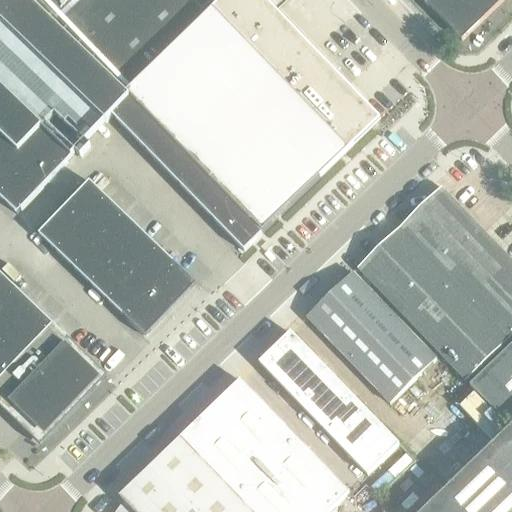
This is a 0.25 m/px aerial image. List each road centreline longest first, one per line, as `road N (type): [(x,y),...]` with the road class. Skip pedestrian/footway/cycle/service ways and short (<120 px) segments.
road 1 (unclassified): [(49,511),(469,106)]
road 2 (unclassified): [(469,106),(373,0)]
